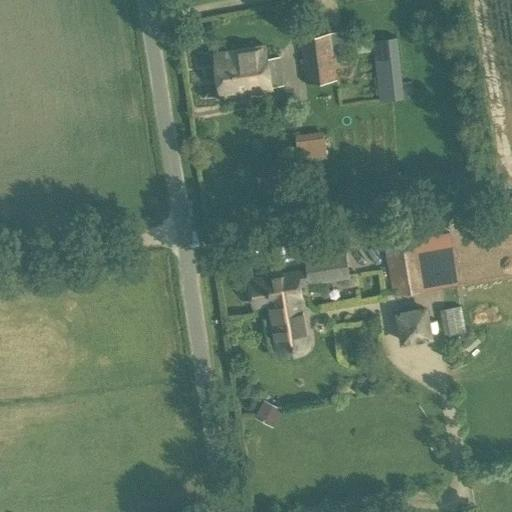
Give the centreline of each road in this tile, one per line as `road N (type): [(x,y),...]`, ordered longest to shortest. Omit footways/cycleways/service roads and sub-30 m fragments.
road 1 (unclassified): [(225,511),(149,0)]
road 2 (unknown): [(226,511),(444,478),(453,444),(437,387),(429,368),(387,331)]
